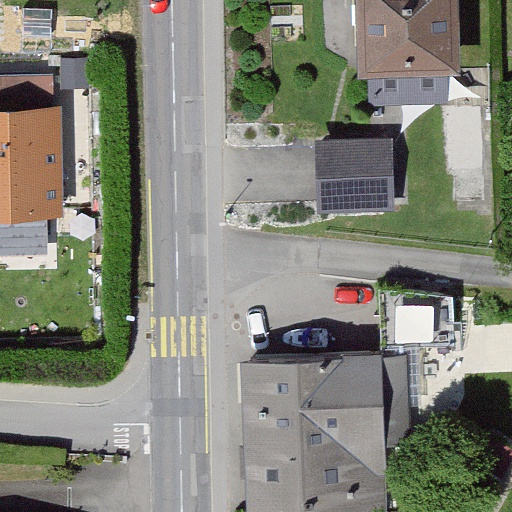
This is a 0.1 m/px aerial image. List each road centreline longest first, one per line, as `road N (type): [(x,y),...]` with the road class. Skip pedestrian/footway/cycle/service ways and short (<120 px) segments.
road 1 (secondary): [(170,0),(178,412)]
road 2 (residential): [(0,413),(178,412)]
